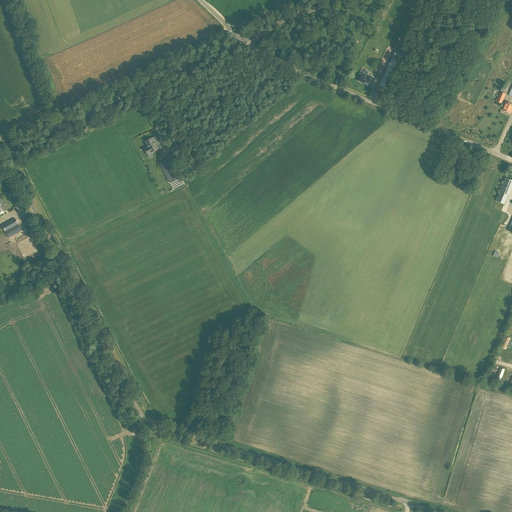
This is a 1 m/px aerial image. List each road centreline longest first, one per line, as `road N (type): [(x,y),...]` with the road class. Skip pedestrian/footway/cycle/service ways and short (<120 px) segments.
road 1 (unclassified): [(437,511),(156,427),(136,404),(4,152)]
road 2 (unclassified): [(511,160),(241,41)]
road 3 (tertiary): [(4,152),(241,41)]
